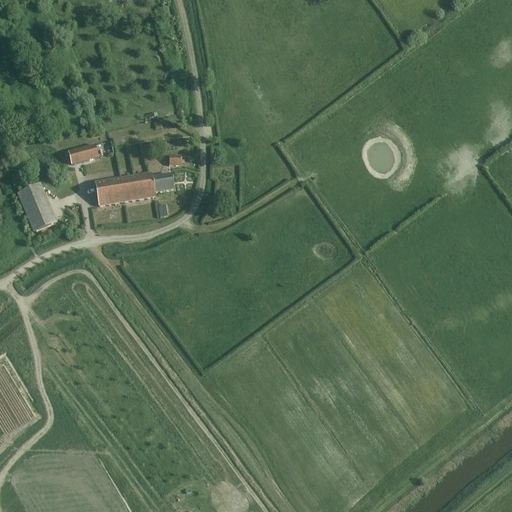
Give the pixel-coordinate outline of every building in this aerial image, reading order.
[(68,154),(72,166),(97,159),(94,147),(68,154)] [(181,167),(181,157),(169,158),(169,167),(181,167)] [(151,175),(95,184),(99,208),(155,199),(155,195),(174,192),(172,176),(152,179),(151,175)] [(16,198),(33,238),(57,228),(40,188),(16,198)] [(165,206),(158,207),(160,219),(167,218),(165,206)]
